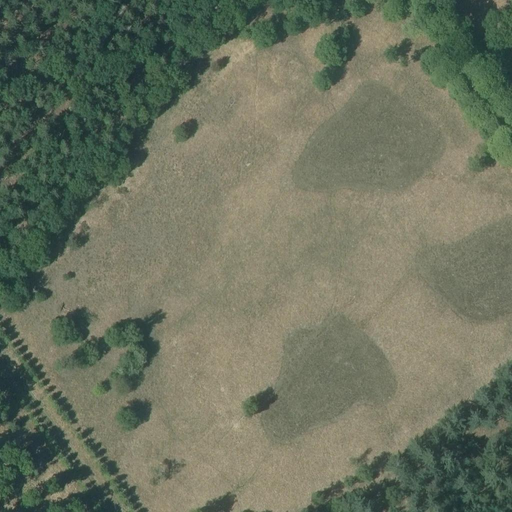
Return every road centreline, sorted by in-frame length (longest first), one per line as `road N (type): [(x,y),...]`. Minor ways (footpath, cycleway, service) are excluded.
road 1 (unknown): [(0,354),(115,511)]
road 2 (track): [(399,0),(511,140)]
